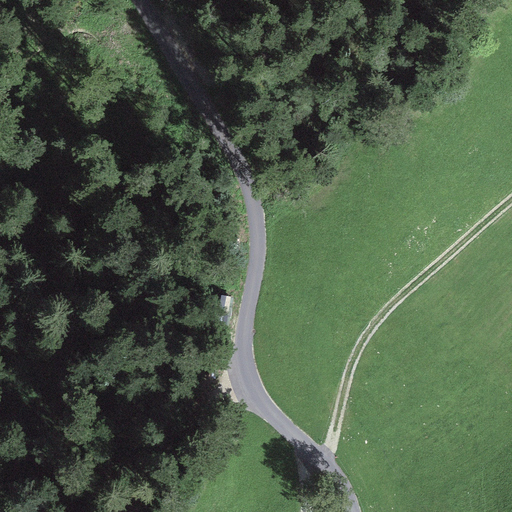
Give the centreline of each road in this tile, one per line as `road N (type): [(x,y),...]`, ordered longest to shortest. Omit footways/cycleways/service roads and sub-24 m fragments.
road 1 (unclassified): [(149,0),(233,147),(251,199),(257,254),(243,349),(251,384),(323,467),(346,511)]
road 2 (track): [(511,200),(373,323),(350,367),(307,511)]
